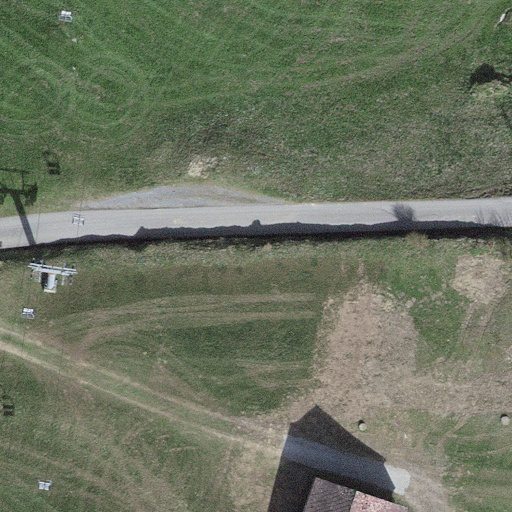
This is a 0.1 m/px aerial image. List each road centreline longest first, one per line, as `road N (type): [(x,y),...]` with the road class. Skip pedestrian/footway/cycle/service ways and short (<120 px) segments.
road 1 (track): [(501,508),(230,431),(0,340)]
road 2 (unclassified): [(0,236),(511,211)]
